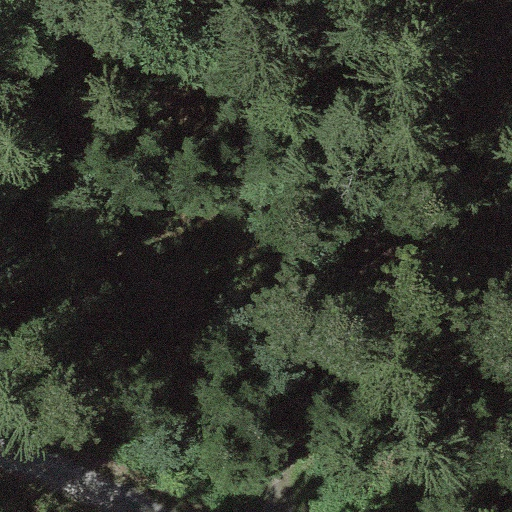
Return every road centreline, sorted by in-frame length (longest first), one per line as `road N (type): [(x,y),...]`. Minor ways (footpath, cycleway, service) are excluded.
road 1 (track): [(511,8),(316,350),(268,511)]
road 2 (track): [(0,452),(160,511)]
